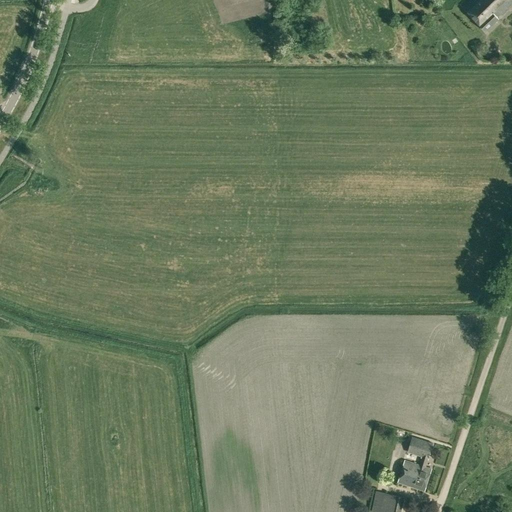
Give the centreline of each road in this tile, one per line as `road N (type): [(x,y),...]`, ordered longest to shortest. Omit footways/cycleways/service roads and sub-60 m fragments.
road 1 (track): [(439,511),(511,301)]
road 2 (secondary): [(0,125),(48,9)]
